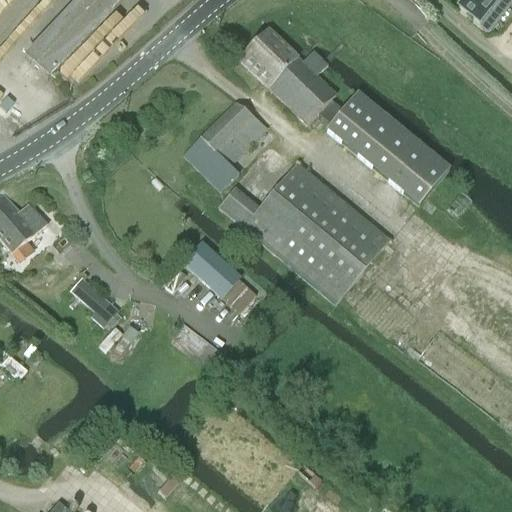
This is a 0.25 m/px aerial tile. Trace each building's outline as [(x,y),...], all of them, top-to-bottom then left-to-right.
[(80,0),(24,61),(47,82),(123,0),(80,0)] [(511,0),(464,0),(456,10),(472,23),(487,35),(488,36),(511,6),(511,0)] [(268,35),(240,64),(305,129),(317,118),(330,104),(334,100),(315,81),(326,69),(325,68),(321,64),(313,55),(302,68),(268,35)] [(330,104),(317,118),(329,128),(325,133),(419,209),(442,180),(449,171),(356,95),(341,113),(330,104)] [(267,132),(235,106),(184,159),(220,196),(237,179),(229,170),(267,132)] [(335,310),(390,244),(297,166),(259,212),(235,191),(217,212),(335,310)] [(0,196),(0,243),(11,257),(18,265),(30,255),(23,247),(46,228),(30,210),(21,219),(1,196),(0,196)] [(222,303),(241,281),(202,245),(181,268),(222,303)] [(116,317),(119,315),(81,282),(69,295),(93,316),(89,321),(103,332),(103,331),(108,335),(121,321),(116,317)] [(170,342),(208,372),(220,357),(182,327),(170,342)] [(511,393),(438,337),(414,368),(511,443),(511,393)] [(0,368),(19,384),(26,376),(0,354),(0,368)]
